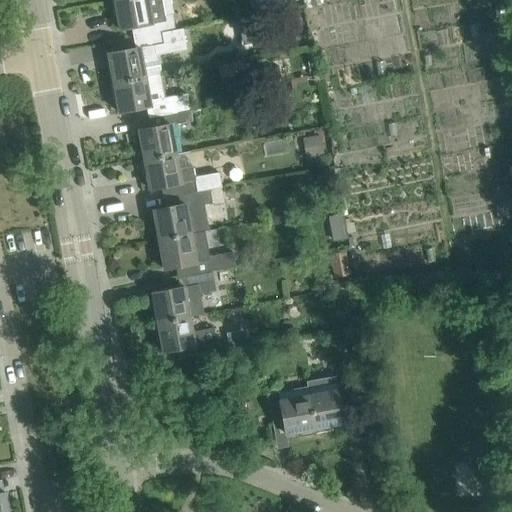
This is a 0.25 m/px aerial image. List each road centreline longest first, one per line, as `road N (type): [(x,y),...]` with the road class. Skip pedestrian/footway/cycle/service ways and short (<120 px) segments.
road 1 (residential): [(117,471),(40,55)]
road 2 (residential): [(344,511),(227,467),(117,471)]
road 3 (residential): [(40,511),(0,290)]
